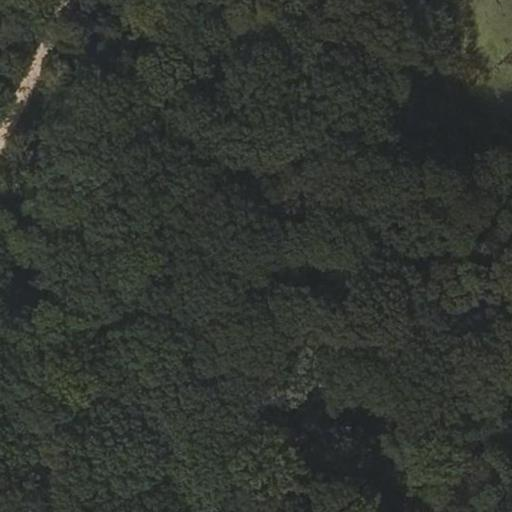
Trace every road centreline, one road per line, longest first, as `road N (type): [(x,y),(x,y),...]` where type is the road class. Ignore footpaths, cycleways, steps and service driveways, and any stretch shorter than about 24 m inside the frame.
road 1 (track): [(404,511),(0,247)]
road 2 (track): [(68,0),(0,143)]
